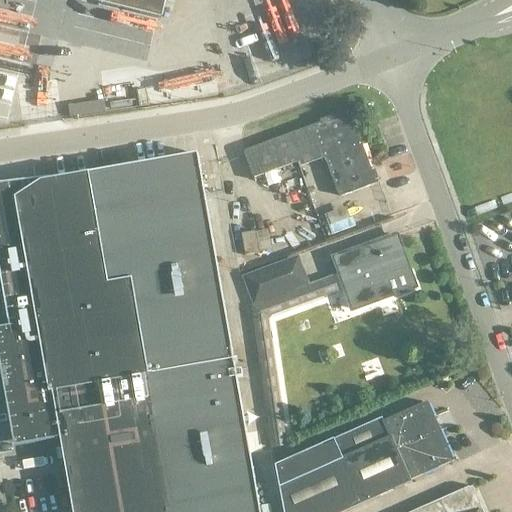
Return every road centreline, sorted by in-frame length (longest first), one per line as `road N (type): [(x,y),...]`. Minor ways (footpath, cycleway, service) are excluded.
road 1 (unclassified): [(0,151),(249,111),(386,60)]
road 2 (unclassified): [(511,397),(386,60)]
road 3 (unknown): [(384,511),(511,457)]
